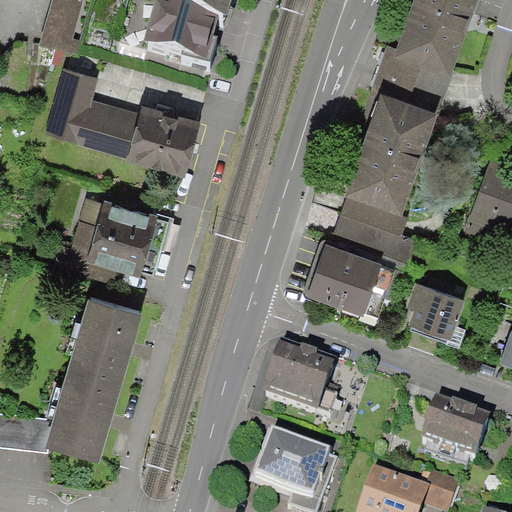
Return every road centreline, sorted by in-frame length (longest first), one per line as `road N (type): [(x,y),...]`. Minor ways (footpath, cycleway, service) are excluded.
road 1 (tertiary): [(249,307),(352,0)]
road 2 (residential): [(249,307),(511,400)]
road 3 (tertiary): [(189,511),(249,307)]
road 4 (residential): [(138,511),(0,493)]
road 5 (residential): [(511,124),(492,85),(511,11)]
